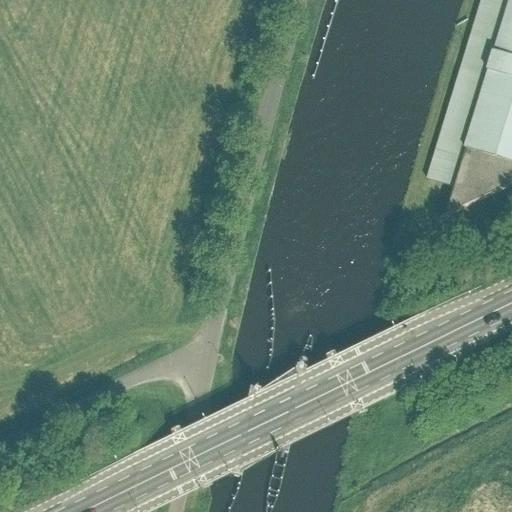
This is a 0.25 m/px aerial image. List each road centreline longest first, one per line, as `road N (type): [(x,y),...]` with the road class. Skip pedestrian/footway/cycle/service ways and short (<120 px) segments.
road 1 (primary): [(84,511),(511,303)]
road 2 (unclassified): [(205,370),(300,0)]
road 3 (unclassified): [(0,446),(145,374),(205,370)]
road 4 (unclassified): [(173,511),(205,370)]
